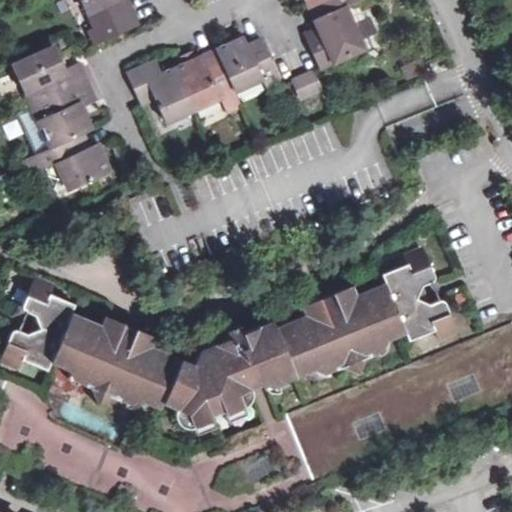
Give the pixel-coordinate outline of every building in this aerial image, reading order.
[(145,22),(136,0),(93,0),(104,25),(98,28),(103,40),(145,22)] [(318,0),(332,29),(316,36),(330,65),(373,45),(355,2),(358,0),(318,0)] [(127,74),(138,97),(150,91),(153,99),(164,123),(261,80),(266,87),(280,81),(261,40),(252,43),(248,46),(244,38),(162,74),(160,69),(156,61),(127,74)] [(9,66),(63,193),(108,173),(81,111),(96,104),(78,63),(60,71),(51,48),(9,66)] [(312,69),(290,80),(300,102),(323,91),(312,69)] [(150,91),(138,97),(141,104),(153,99),(150,91)] [(374,100),(124,202),(158,286),(407,184),(391,141),(386,129),(374,100)] [(272,321),(242,332),(263,382),(274,378),(276,383),(313,368),(310,363),(323,358),(328,370),(378,351),(373,339),(383,335),(385,340),(405,332),(409,340),(433,330),(436,336),(451,330),(453,326),(452,322),(445,303),(440,301),(429,305),(415,299),(421,285),(430,282),(433,279),(434,275),(424,253),(420,251),(406,257),(408,264),(386,272),(384,278),(386,283),(355,294),(352,288),(302,308),(305,315),(274,327),(272,321)] [(186,425),(193,424),(197,415),(210,410),(234,401),(243,405),(249,399),(250,395),(249,387),(229,339),(199,351),(193,364),(150,346),(152,339),(143,335),(144,332),(135,328),(134,331),(121,326),(122,322),(114,319),(112,322),(104,319),(101,325),(71,313),(73,309),(69,302),(49,293),(52,287),(40,281),(35,281),(33,283),(24,304),(24,306),(25,308),(34,312),(41,328),(28,335),(15,328),(11,331),(2,353),(3,356),(3,358),(19,364),(23,359),(41,367),(49,364),(51,361),(69,369),(72,363),(83,368),(78,379),(117,395),(123,385),(133,390),(131,395),(159,406),(162,401),(174,406),(173,412),(175,416),(178,423),(181,424),(186,425)] [(285,414),(318,493),(511,414),(511,322),(483,334),(285,414)] [(263,382),(242,332),(240,328),(227,333),(229,339),(249,387),(263,382)] [(271,511),(318,493),(285,414),(187,454),(6,377),(0,391),(0,466),(108,511),(271,511)] [(197,415),(193,424),(196,432),(216,424),(210,410),(197,415)]
